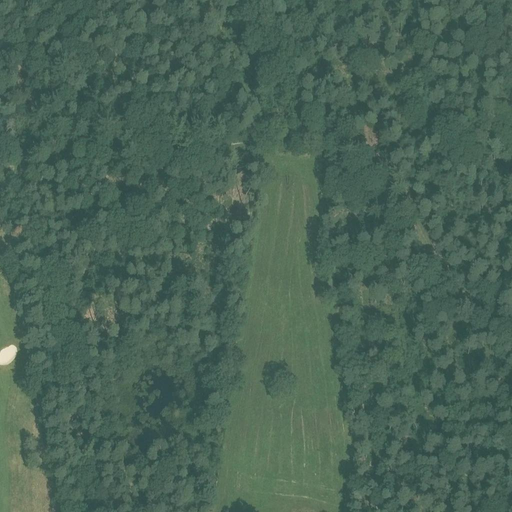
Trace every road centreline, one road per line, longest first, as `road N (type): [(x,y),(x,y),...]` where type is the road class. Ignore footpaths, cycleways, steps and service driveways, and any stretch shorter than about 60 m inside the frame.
road 1 (track): [(20,167),(86,511)]
road 2 (track): [(263,140),(316,135),(360,150),(390,177),(430,252),(465,295),(511,321)]
road 3 (track): [(0,41),(150,148)]
road 4 (track): [(150,148),(20,167)]
